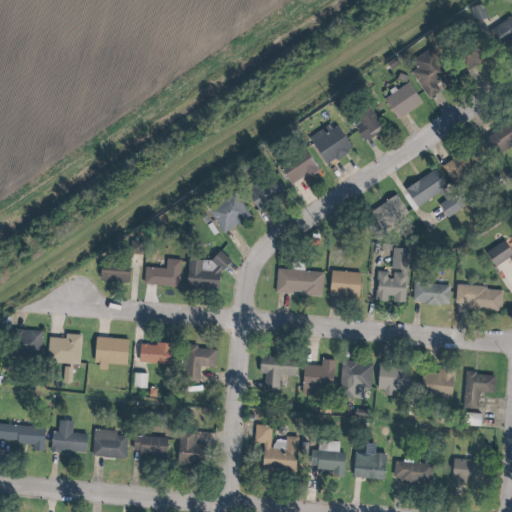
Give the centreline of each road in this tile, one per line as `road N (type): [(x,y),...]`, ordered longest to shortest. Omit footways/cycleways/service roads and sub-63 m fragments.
road 1 (residential): [(231,511),(242,315),(259,258),(511,79)]
road 2 (residential): [(78,299),(511,342)]
road 3 (residential): [(0,477),(363,511)]
